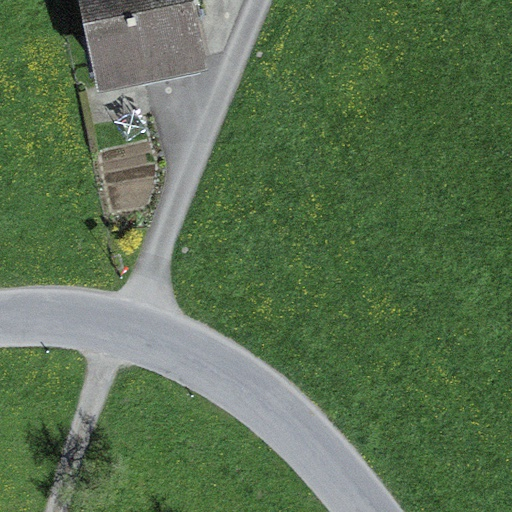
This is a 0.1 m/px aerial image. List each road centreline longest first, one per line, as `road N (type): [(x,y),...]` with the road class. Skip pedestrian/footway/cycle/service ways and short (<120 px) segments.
road 1 (unclassified): [(344,511),(253,395),(129,331),(0,326)]
road 2 (track): [(58,511),(105,363),(129,331)]
